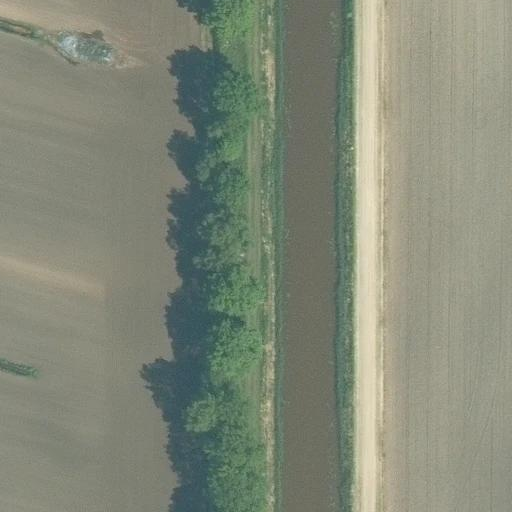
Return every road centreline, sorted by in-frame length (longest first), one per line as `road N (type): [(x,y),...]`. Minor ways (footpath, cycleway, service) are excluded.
road 1 (track): [(253,0),(250,511)]
road 2 (track): [(367,511),(368,0)]
